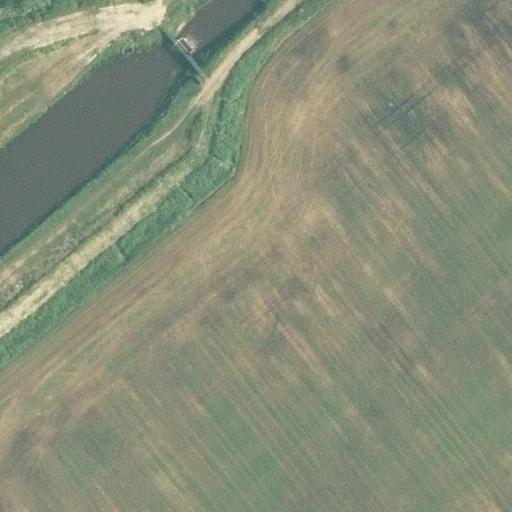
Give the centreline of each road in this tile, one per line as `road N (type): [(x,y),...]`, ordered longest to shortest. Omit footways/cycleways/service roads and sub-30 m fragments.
road 1 (track): [(0,275),(160,138),(218,69),(299,0)]
road 2 (track): [(172,0),(138,23),(21,39),(0,53)]
